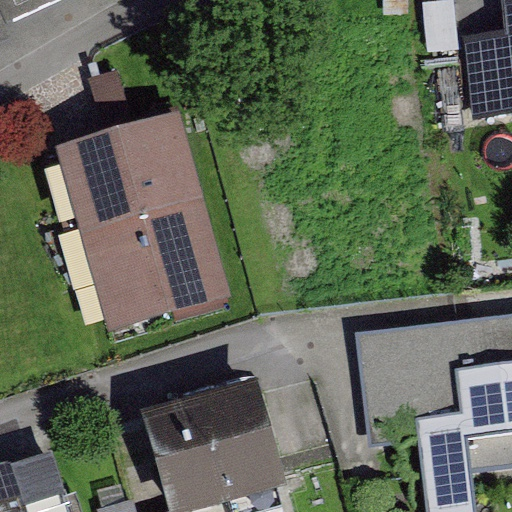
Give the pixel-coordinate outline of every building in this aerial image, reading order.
[(0,0),(0,5),(10,28),(72,0),(0,0)] [(10,28),(0,5),(0,44),(15,37),(10,28)] [(511,6),(510,6),(511,23),(511,38),(472,44),(481,118),(511,113),(511,6)] [(181,129),(71,159),(117,327),(227,297),(181,129)] [(511,322),(372,337),(383,447),(430,442),(437,511),(486,511),(479,437),(511,433),(511,322)] [(265,394),(150,424),(173,511),(196,511),(240,501),(289,488),(265,394)] [(74,511),(58,461),(0,478),(0,511),(74,511)] [(270,511),(294,506),(289,488),(240,501),(242,511),(270,511)]
